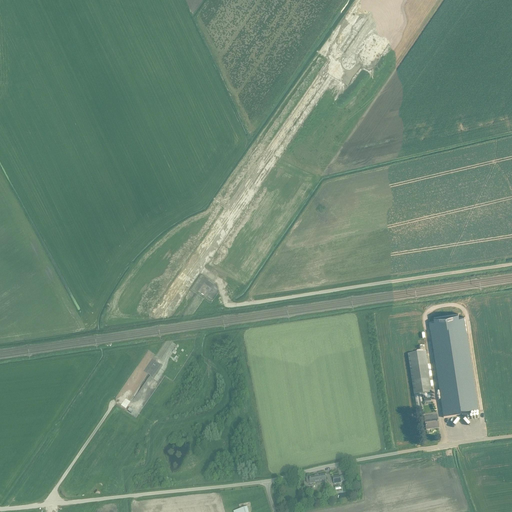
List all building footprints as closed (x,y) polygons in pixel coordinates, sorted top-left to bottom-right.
[(429,323),(444,418),(479,413),(464,318),(459,318),(458,313),(433,317),(434,322),(429,323)] [(432,393),(426,354),(426,352),(409,355),(417,411),(424,410),(421,394),(422,394),(422,397),(430,395),(429,393),(432,393)] [(439,427),(438,422),(438,419),(425,421),(426,430),(432,429),(432,428),(439,427)] [(324,474),(309,477),(309,478),(306,479),(307,483),(308,484),(321,482),(322,484),(326,483),(324,474)] [(339,476),(333,477),(334,484),(341,483),(339,476)]
